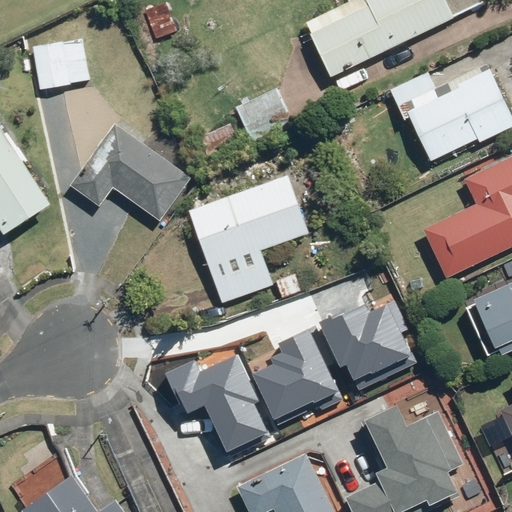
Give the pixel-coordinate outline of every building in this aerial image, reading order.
[(356,0),(305,25),(331,78),(455,19),(454,19),(492,0),(491,0),(356,0)] [(81,40),(34,48),(42,92),(89,84),(81,40)] [(411,118),(431,162),(479,140),(481,144),(511,129),(511,116),(488,65),(436,89),(429,73),(390,91),(405,121),(411,118)] [(280,87),(236,106),(255,149),(299,130),(280,87)] [(231,123),(199,135),(207,158),(239,147),(231,123)] [(115,124),(71,187),(101,208),(114,190),(161,223),(193,179),(115,124)] [(0,127),(0,230),(4,238),(52,206),(0,127)] [(423,230),(447,279),(511,248),(511,157),(465,180),(476,204),(423,230)] [(289,176),(190,212),(224,305),(275,287),(262,252),(311,234),(289,176)] [(511,284),(474,302),(497,351),(511,343),(511,284)] [(242,378),(203,396),(228,448),(260,434),(262,438),(310,416),(305,405),(360,380),(335,328),(278,355),(284,369),(246,387),(242,378)] [(511,383),(511,384),(511,405),(500,411),(511,436),(511,383)] [(349,420),(374,473),(336,490),(345,511),(425,511),(451,500),(483,485),(446,406),(413,421),(402,396),(349,420)] [(334,511),(306,454),(237,488),(249,511),(272,511),(275,511),(334,511)] [(97,511),(73,476),(22,511),(124,511),(116,500),(99,511),(97,511)]
